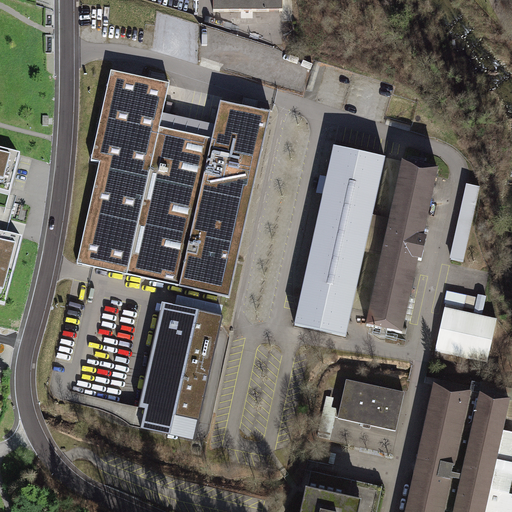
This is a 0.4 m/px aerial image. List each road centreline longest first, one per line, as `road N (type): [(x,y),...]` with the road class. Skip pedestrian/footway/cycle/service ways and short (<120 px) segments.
road 1 (residential): [(65,0),(63,164),(24,358),(34,434)]
road 2 (unknown): [(47,262),(150,295),(132,394)]
road 3 (unclassified): [(34,434),(64,473),(139,511)]
